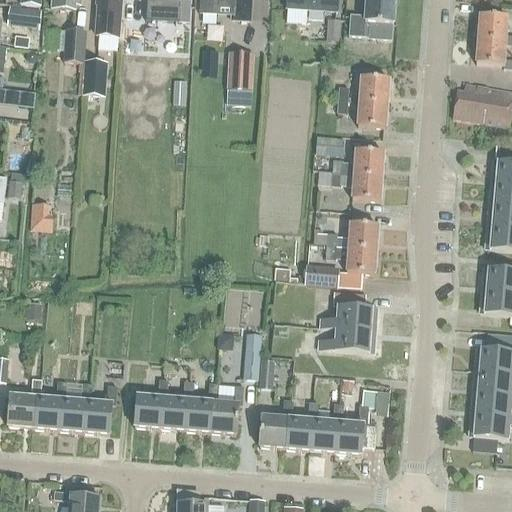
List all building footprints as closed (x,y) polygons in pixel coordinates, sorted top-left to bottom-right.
[(20,0),(20,8),(41,9),(41,0),(20,0)] [(52,0),(51,12),(74,14),(75,8),(80,9),(80,0),(52,0)] [(98,0),(96,39),(118,41),(120,0),(98,0)] [(146,0),(146,4),(145,24),(168,25),(189,26),(190,4),(180,3),(179,0),(146,0)] [(199,0),(199,18),(216,18),(216,11),(231,11),(231,19),(231,24),(250,24),(251,0),(199,0)] [(337,16),(337,0),(287,0),(285,26),(305,27),(306,14),(337,16)] [(392,28),(393,28),(394,0),(366,0),(365,18),(350,17),(348,40),(376,42),(376,44),(391,45),(392,28)] [(9,11),(8,23),(7,29),(38,33),(41,14),(9,11)] [(511,49),(511,39),(506,39),(507,21),(479,19),(477,43),(505,45),(505,49),(511,49)] [(325,44),(339,45),(340,24),(327,23),(325,44)] [(163,45),(187,45),(187,31),(164,31),(163,45)] [(63,66),(84,67),(87,35),(66,33),(63,66)] [(14,39),(13,49),(28,51),(29,41),(14,39)] [(511,63),(504,63),(505,49),(505,45),(477,43),(475,68),(503,70),(503,72),(511,73),(511,63)] [(200,80),(216,81),(217,55),(202,54),(200,80)] [(28,66),(32,67),(36,64),(37,59),(34,55),(29,55),(25,57),(25,62),(28,66)] [(228,56),(226,94),(251,95),(253,57),(228,56)] [(107,67),(85,65),(82,100),(105,101),(107,67)] [(387,108),(389,84),(361,82),(359,106),(387,108)] [(173,84),(172,109),(185,109),(186,85),(173,84)] [(482,127),(508,131),(511,106),(511,95),(465,88),(464,96),(456,95),(452,123),(482,127)] [(337,104),(348,105),(349,92),(338,91),(337,104)] [(348,105),(337,104),(336,117),(347,118),(348,105)] [(385,133),(387,108),(359,106),(357,131),(385,133)] [(342,160),(343,143),(316,141),(315,159),(342,160)] [(302,182),(307,145),(292,143),(290,156),(269,153),(265,176),(302,182)] [(495,163),(511,164),(511,150),(496,149),(495,163)] [(320,164),(319,176),(329,177),(332,177),(381,181),(383,157),(355,155),(354,168),(342,167),(342,166),(320,164)] [(511,167),(492,166),(490,188),(511,189),(511,167)] [(22,187),(25,187),(26,178),(12,176),(11,185),(9,185),(7,201),(20,203),(22,187)] [(319,176),(318,189),(331,191),(340,191),(341,190),(353,191),(352,204),(380,206),(381,181),(332,177),(329,177),(319,176)] [(511,189),(490,188),(489,209),(511,211),(511,189)] [(35,233),(54,232),(52,204),(33,206),(35,233)] [(511,211),(489,209),(487,231),(511,232),(511,211)] [(376,254),(378,230),(350,228),(349,242),(337,242),(337,239),(328,238),(327,251),(376,254)] [(511,232),(487,231),(485,253),(511,255),(511,232)] [(315,249),(326,249),(326,238),(316,237),(315,249)] [(374,279),(376,254),(327,251),(326,264),(335,264),(335,263),(347,264),(346,277),(374,279)] [(339,272),(306,269),(304,289),(338,292),(339,272)] [(273,284),(289,285),(290,272),(274,271),(273,284)] [(511,275),(483,273),(481,295),(511,297),(511,275)] [(511,297),(481,295),(479,318),(511,320),(511,297)] [(375,336),(377,314),(364,313),(365,299),(333,296),(332,311),(337,311),(336,324),(321,323),(320,332),(336,333),(375,336)] [(26,317),(40,318),(41,308),(26,307),(26,317)] [(373,358),(375,336),(336,333),(335,346),(319,344),(318,354),(373,358)] [(261,339),(246,338),(243,383),(258,384),(261,339)] [(511,340),(486,338),(485,354),(476,353),(474,375),(511,378),(511,340)] [(0,387),(6,388),(8,363),(0,361),(0,387)] [(259,393),(272,393),(274,365),(261,364),(259,393)] [(511,378),(474,375),(472,396),(511,400),(511,390),(511,378)] [(40,402),(41,384),(32,384),(31,402),(10,400),(7,431),(33,433),(36,402),(40,402)] [(166,403),(168,385),(158,384),(157,402),(136,400),(134,431),(160,433),(162,402),(166,403)] [(352,396),(353,385),(342,384),(342,395),(343,395),(351,396),(352,396)] [(65,405),(66,387),(57,386),(56,404),(40,402),(36,402),(33,433),(58,435),(61,404),(65,405)] [(191,405),(193,387),(184,386),(182,404),(166,403),(162,402),(160,433),(185,435),(187,404),(191,405)] [(90,407),(91,389),(82,388),(81,406),(65,405),(61,404),(58,435),(83,437),(86,406),(90,407)] [(216,407),(218,389),(209,388),(207,406),(191,405),(187,404),(185,435),(210,437),(212,406),(216,407)] [(115,409),(117,391),(107,390),(106,408),(90,407),(86,406),(83,437),(109,439),(112,409),(115,409)] [(241,410),(243,391),(234,390),(232,408),(216,407),(212,406),(210,437),(236,439),(238,410),(241,410)] [(380,418),(386,419),(388,397),(363,394),(362,411),(381,412),(380,418)] [(511,399),(511,400),(472,396),(470,418),(509,421),(510,409),(511,409),(511,399)] [(291,423),(293,405),(283,404),(282,422),(261,421),(259,451),(285,453),(287,423),(291,423)] [(316,425),(318,407),(309,406),(307,424),(291,423),(287,423),(285,453),(310,456),(312,425),(316,425)] [(341,427),(343,409),(334,408),(332,426),(316,425),(312,425),(310,456),(335,458),(337,427),(341,427)] [(366,430),(368,411),(359,411),(357,428),(341,427),(337,427),(335,458),(361,460),(361,452),(374,453),(375,431),(366,430)] [(511,421),(509,421),(470,418),(468,441),(473,441),(472,455),(496,457),(497,443),(507,444),(508,431),(511,431),(511,421)] [(54,496),(53,504),(68,505),(67,511),(100,511),(101,503),(69,500),(70,497),(54,496)]
